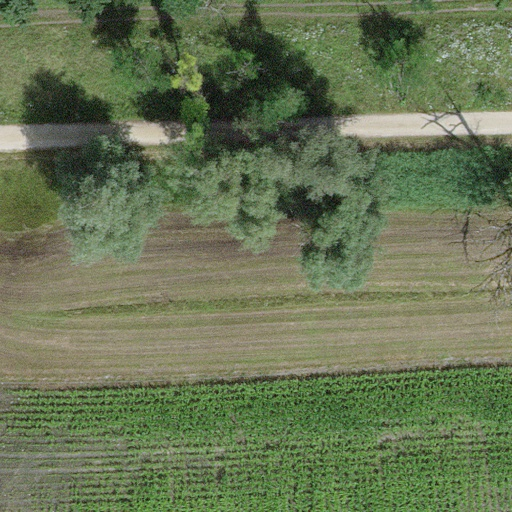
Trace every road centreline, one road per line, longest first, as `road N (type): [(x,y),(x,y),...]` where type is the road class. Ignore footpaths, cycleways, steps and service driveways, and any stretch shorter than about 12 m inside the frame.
road 1 (track): [(0,143),(511,128)]
road 2 (track): [(511,6),(0,20)]
